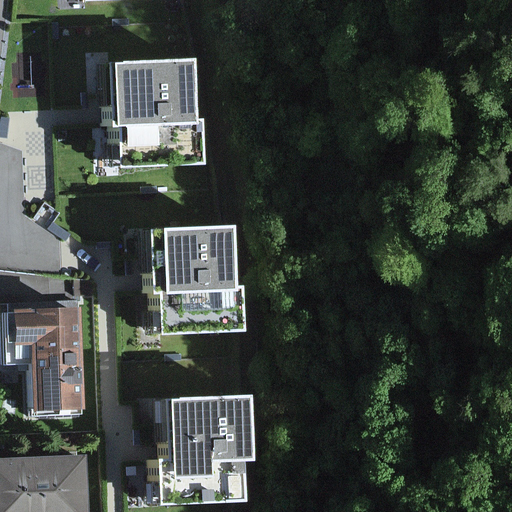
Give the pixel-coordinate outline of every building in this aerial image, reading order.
[(63,0),(64,10),(146,7),(146,0),(63,0)] [(179,62),(97,64),(99,107),(99,126),(99,129),(108,128),(109,170),(192,167),(190,119),(181,119),(179,62)] [(202,229),(120,232),(122,296),(130,296),(132,337),(215,334),(213,286),(204,287),(202,229)] [(67,307),(0,308),(0,341),(18,344),(21,421),(73,419),(67,307)] [(175,404),(133,407),(136,485),(178,483),(178,468),(219,466),(216,403),(175,404)] [(77,511),(75,455),(0,458),(0,511),(77,511)]
